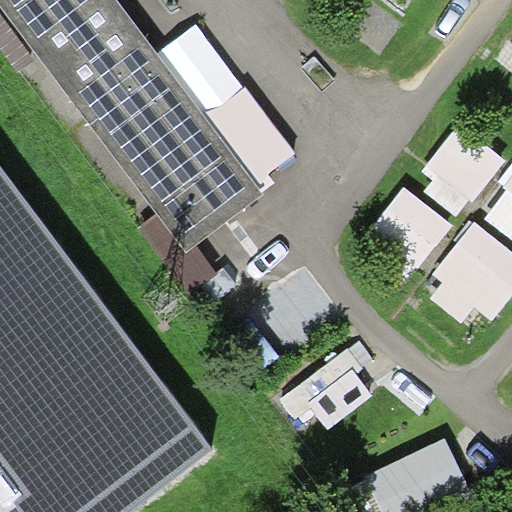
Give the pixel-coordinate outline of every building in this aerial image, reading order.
[(116,0),(0,0),(0,6),(186,252),(263,194),(197,106),(116,0)] [(511,159),(469,128),(427,183),(470,216),(511,160),(511,159)] [(419,193),(401,218),(441,248),(459,223),(419,193)] [(511,193),(495,218),(511,229),(511,193)] [(491,337),(511,309),(511,241),(489,223),(434,292),(491,337)] [(302,388),(349,451),(398,414),(352,351),(302,388)] [(370,476),(384,511),(461,511),(484,503),(459,440),(370,476)]
